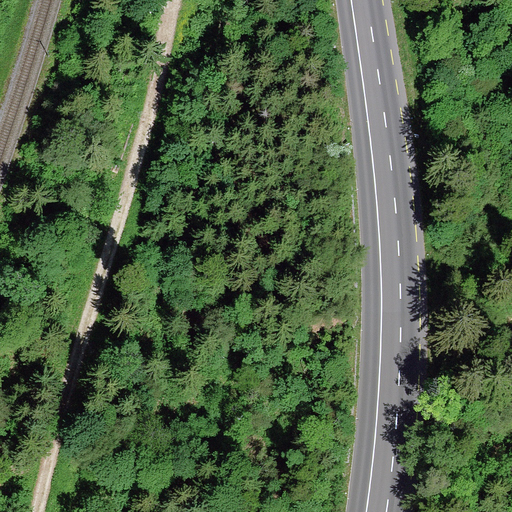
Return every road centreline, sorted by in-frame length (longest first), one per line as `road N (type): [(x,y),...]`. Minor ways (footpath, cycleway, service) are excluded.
road 1 (track): [(171,0),(128,199),(69,372),(39,511)]
road 2 (primary): [(377,511),(393,316),(383,146),(361,0)]
